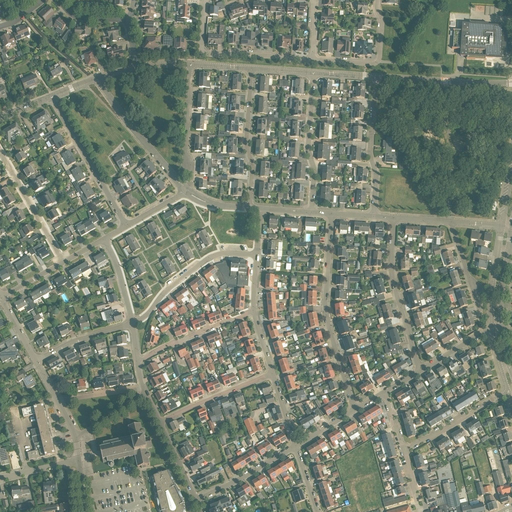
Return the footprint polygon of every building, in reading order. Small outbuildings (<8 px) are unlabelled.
[(3,1),(0,2),(0,14),(2,14),(3,16),(4,16),(8,14),(3,1)] [(154,5),(151,5),(152,2),(142,1),(142,8),(146,8),(145,11),(151,11),(154,12),(154,5)] [(225,9),(224,6),(222,2),(217,4),(216,6),(216,7),(215,7),(215,8),(211,8),(210,16),(218,16),(218,12),(225,9)] [(259,12),(259,2),(257,2),(257,3),(254,3),(253,4),(250,4),(250,13),(253,14),(253,11),(259,12)] [(268,5),(265,5),(265,4),(262,3),(262,2),(259,2),(259,12),(258,15),(261,15),(262,16),(263,16),(264,16),(264,14),(267,15),(268,5)] [(367,12),(368,2),(367,2),(367,4),(358,3),(358,11),(358,14),(365,15),(366,12),(367,12)] [(181,13),(190,13),(190,7),(186,7),(187,3),(178,3),(178,13),(181,13)] [(276,13),(277,3),(274,3),(274,4),(271,4),(271,5),(268,5),(267,15),(270,15),(270,12),(276,13)] [(282,5),(279,5),(279,3),(277,3),(276,13),(276,17),(280,17),(281,16),(284,16),(285,12),(282,12),(282,5)] [(247,14),(244,6),(241,7),(241,5),(238,6),(237,4),(235,5),(238,15),(239,18),(248,15),(248,14),(247,14)] [(297,9),(294,9),(294,4),(291,4),(291,5),(288,5),(287,13),(293,14),(293,15),(296,15),(297,9)] [(307,9),(306,9),(307,5),(300,4),(299,10),(297,10),(297,9),(296,15),(296,17),(303,17),(304,13),(306,13),(307,9)] [(239,18),(238,15),(235,5),(232,6),(233,7),(230,9),(230,10),(228,11),(231,20),(239,18)] [(46,27),(52,22),(56,18),(53,15),(54,14),(52,12),(53,11),(48,6),(44,10),(44,9),(39,14),(45,21),(43,23),(46,27)] [(151,11),(145,11),(142,11),(141,17),(145,17),(145,20),(153,21),(154,15),(151,15),(151,11)] [(333,15),(332,15),(332,11),(325,11),(324,14),(322,14),(321,22),(324,22),(325,22),(325,24),(333,25),(333,15)] [(186,19),(189,19),(190,13),(181,13),(180,16),(178,16),(177,17),(177,22),(177,23),(185,23),(186,19)] [(67,24),(62,19),(61,21),(59,19),(55,24),(52,22),(46,27),(50,29),(53,26),(54,26),(53,27),(57,29),(58,28),(62,31),(67,24)] [(371,22),(371,21),(361,20),(361,24),(358,24),(358,28),(354,28),(354,30),(367,31),(367,28),(371,28),(371,22)] [(158,29),(159,23),(153,22),(153,23),(145,23),(144,29),(150,30),(149,33),(156,34),(156,29),(158,29)] [(502,34),(503,34),(493,33),(493,28),(494,28),(494,27),(488,27),(488,23),(487,23),(487,24),(470,23),(470,22),(469,26),(463,25),(462,26),(464,26),(463,31),(453,31),(454,31),(453,49),(452,48),(452,49),(456,49),(462,50),(462,55),(461,55),(460,56),(468,56),(467,58),(466,58),(466,59),(467,59),(486,60),(485,59),(485,57),(492,58),(492,57),(491,57),(492,52),(502,52),(501,52),(502,34)] [(30,34),(29,33),(28,30),(29,30),(27,25),(20,28),(20,27),(15,29),(17,34),(14,35),(14,34),(17,41),(30,35),(30,34)] [(90,32),(89,32),(89,28),(82,27),(82,29),(75,28),(75,35),(82,36),(90,36),(90,32)] [(116,37),(119,36),(117,28),(108,30),(109,37),(103,38),(104,43),(110,42),(110,43),(117,42),(116,37)] [(218,45),(221,45),(221,42),(224,43),(225,28),(220,28),(220,30),(219,35),(209,35),(209,38),(208,46),(213,46),(213,45),(218,45)] [(61,39),(65,42),(72,33),(67,30),(61,39)] [(259,32),(255,31),(255,33),(247,33),(247,37),(242,37),(241,45),(248,46),(248,45),(254,46),(255,42),(258,42),(259,32)] [(240,34),(235,33),(229,33),(229,35),(228,35),(228,40),(229,40),(229,45),(236,45),(236,42),(239,42),(240,34)] [(272,41),(273,34),(266,34),(265,37),(261,37),(261,41),(261,42),(262,42),(262,45),(262,46),(265,46),(268,46),(269,41),(272,41)] [(12,36),(9,37),(8,35),(1,38),(5,47),(3,48),(5,54),(7,51),(6,49),(12,46),(16,44),(12,36)] [(158,45),(155,45),(155,38),(158,39),(158,38),(145,37),(145,38),(147,38),(147,44),(145,44),(144,50),(148,50),(148,49),(151,49),(151,50),(157,51),(158,45)] [(291,37),(286,37),(286,39),(278,38),(277,48),(284,48),(287,48),(287,46),(291,46),(291,37)] [(303,42),(298,42),(298,39),(293,38),(292,45),(296,45),(295,52),(303,52),(303,42)] [(333,39),(326,39),(326,43),(323,43),(322,51),(325,52),(325,53),(328,53),(328,54),(332,54),(333,39)] [(186,40),(175,40),(174,49),(179,49),(179,51),(186,51),(187,44),(185,43),(186,40)] [(350,44),(342,43),(343,42),(338,42),(337,51),(342,51),(341,53),(349,54),(350,44)] [(368,42),(360,42),(360,43),(355,43),(355,54),(359,54),(359,56),(367,56),(367,55),(371,55),(372,44),(368,44),(368,42)] [(121,48),(120,49),(112,51),(112,50),(107,51),(109,59),(116,58),(119,57),(119,55),(122,54),(121,48)] [(92,53),(85,55),(78,58),(79,61),(85,59),(86,63),(87,63),(88,65),(88,66),(96,63),(92,53)] [(63,73),(58,65),(49,70),(53,78),(63,73)] [(200,81),(207,81),(207,78),(209,77),(209,73),(206,72),(206,75),(200,74),(200,81)] [(36,75),(30,77),(31,79),(22,82),(25,90),(25,89),(34,85),(34,86),(39,84),(36,75)] [(331,91),(336,91),(336,88),(332,87),(332,83),(323,83),(323,90),(331,91)] [(353,91),(352,99),(349,99),(349,102),(355,102),(355,98),(356,98),(364,99),(365,92),(353,91)] [(229,98),(229,104),(232,105),(240,105),(240,101),(240,98),(239,98),(235,98),(235,94),(227,94),(227,97),(227,98),(229,98)] [(203,113),(211,114),(211,112),(211,110),(212,103),(198,102),(198,109),(204,109),(203,113)] [(220,112),(220,114),(226,115),(229,115),(230,115),(230,112),(231,112),(238,112),(239,112),(240,110),(240,105),(232,105),(229,104),(228,112),(226,112),(220,112)] [(355,113),(363,113),(364,107),(362,107),(362,104),(356,104),(356,106),(355,106),(355,109),(351,108),(351,113),(355,113)] [(321,118),(323,118),(322,122),(331,122),(332,115),(333,115),(334,115),(335,112),(330,111),(321,111),(321,114),(321,118)] [(50,118),(49,119),(46,112),(42,114),(39,115),(44,124),(47,122),(48,124),(52,122),(50,118)] [(44,124),(39,115),(36,117),(36,118),(33,120),(36,126),(36,127),(38,130),(42,128),(40,126),(44,124)] [(258,123),(258,128),(266,128),(269,128),(269,125),(271,125),(271,118),(268,118),(263,117),(263,121),(259,121),(259,124),(258,123)] [(292,120),(285,119),(285,122),(287,122),(287,124),(290,127),(290,126),(293,127),(293,130),(301,131),(301,126),(301,123),(300,123),(293,123),(291,123),(291,122),(292,120)] [(320,129),(320,132),(328,132),(329,129),(328,129),(329,126),(331,126),(331,122),(322,122),(322,125),(320,125),(320,129)] [(17,124),(13,127),(13,126),(10,128),(15,136),(18,134),(19,136),(23,134),(21,130),(20,131),(17,124)] [(353,134),(362,135),(362,128),(361,128),(361,125),(351,124),(351,128),(354,128),(353,134)] [(49,133),(51,133),(55,130),(51,125),(46,128),(49,133)] [(15,136),(10,128),(7,129),(7,130),(4,132),(7,138),(7,139),(9,142),(12,140),(12,139),(15,137),(15,136)] [(284,140),(290,141),(290,137),(299,138),(300,138),(300,135),(301,131),(293,130),(291,130),(290,133),(289,133),(288,138),(284,137),(284,140)] [(32,136),(35,142),(41,138),(38,133),(32,136)] [(63,140),(60,135),(54,138),(51,133),(49,133),(44,137),(46,140),(47,139),(52,147),(56,145),(63,140)] [(202,135),(202,139),(196,139),(195,145),(207,146),(207,138),(209,138),(209,135),(202,135)] [(30,145),(35,142),(32,136),(27,140),(30,145)] [(226,143),(225,147),(227,147),(237,147),(237,140),(236,140),(235,140),(235,137),(228,136),(228,138),(227,139),(229,140),(229,143),(226,143)] [(396,144),(392,144),(392,138),(386,138),(386,141),(383,141),(384,141),(383,149),(387,149),(386,155),(385,155),(385,160),(387,160),(386,163),(394,164),(395,159),(391,159),(391,154),(395,154),(395,150),(396,144)] [(256,144),(256,149),(264,149),(268,149),(269,142),(278,143),(279,140),(275,140),(273,139),(267,139),(267,142),(258,142),(258,145),(256,144)] [(55,156),(62,152),(60,149),(66,146),(63,140),(56,145),(57,148),(54,150),(55,153),(53,153),(55,156)] [(287,151),(291,151),(299,152),(299,148),(298,147),(298,145),(296,144),(290,144),(290,141),(284,140),(284,143),(288,143),(287,151)] [(19,143),(14,146),(17,152),(22,149),(19,143)] [(202,154),(206,154),(206,153),(207,146),(195,145),(195,152),(202,152),(202,154)] [(330,154),(330,150),(327,150),(328,146),(327,146),(323,146),(319,146),(319,150),(318,150),(318,153),(330,154)] [(65,161),(73,157),(69,151),(64,155),(62,152),(55,156),(54,157),(59,165),(65,161)] [(120,154),(125,164),(129,161),(130,163),(132,162),(127,152),(124,154),(123,152),(120,154)] [(23,153),(16,157),(19,163),(27,159),(23,153)] [(120,154),(116,156),(117,158),(114,159),(120,169),(122,168),(121,166),(125,164),(120,154)] [(72,168),(70,166),(76,163),(73,157),(65,161),(67,164),(63,167),(66,172),(72,168)] [(145,171),(153,164),(151,162),(149,163),(147,160),(139,168),(140,170),(142,168),(145,171)] [(34,174),(35,174),(32,170),(36,168),(35,166),(37,164),(35,161),(27,165),(29,168),(24,171),(28,178),(29,177),(32,180),(36,178),(34,174)] [(157,171),(154,169),(156,167),(153,164),(145,171),(148,175),(146,177),(148,179),(157,171)] [(355,168),(354,176),(367,177),(367,171),(358,170),(358,166),(353,165),(352,165),(352,168),(355,168)] [(73,175),(74,178),(82,173),(79,168),(73,171),(72,168),(66,172),(69,177),(73,175)] [(209,180),(216,180),(216,177),(211,177),(211,168),(208,168),(201,168),(200,174),(207,175),(207,177),(209,177),(209,180)] [(76,188),(81,185),(80,182),(85,179),(82,173),(74,178),(76,181),(73,183),(76,188)] [(43,188),(41,185),(46,182),(45,179),(43,175),(36,179),(38,182),(32,186),(36,192),(43,188)] [(124,177),(114,183),(115,186),(114,187),(116,190),(127,183),(124,177)] [(154,189),(162,182),(160,179),(158,180),(156,178),(148,185),(149,187),(151,186),(154,189)] [(209,180),(209,182),(200,182),(199,189),(206,189),(207,186),(215,187),(216,180),(209,180)] [(166,189),(163,186),(165,185),(162,182),(154,189),(157,193),(155,194),(157,196),(166,189)] [(116,190),(118,193),(119,193),(121,195),(131,190),(130,187),(127,183),(116,190)] [(293,193),(303,194),(304,190),(304,187),(296,187),(296,186),(294,186),(295,183),(288,183),(288,185),(292,186),(291,193),(293,193)] [(3,199),(10,196),(6,188),(4,189),(2,186),(1,187),(0,184),(0,195),(1,195),(3,199)] [(92,190),(88,184),(83,188),(81,185),(76,188),(78,193),(80,196),(92,190)] [(330,193),(330,189),(326,188),(322,188),(322,192),(321,192),(321,195),(334,196),(334,193),(330,193)] [(95,196),(92,190),(80,196),(82,200),(85,205),(91,201),(89,199),(95,196)] [(48,198),(51,196),(48,191),(43,194),(45,197),(40,200),(45,208),(52,204),(48,198)] [(303,194),(293,193),(293,198),(292,202),(296,203),(296,201),(303,201),(303,198),(303,194)] [(130,195),(122,200),(125,206),(127,206),(129,209),(136,205),(130,195)] [(16,201),(13,196),(11,197),(10,196),(3,199),(2,200),(4,204),(5,204),(7,209),(11,206),(10,205),(16,201)] [(354,198),(353,207),(356,207),(357,205),(365,205),(366,199),(357,198),(354,198)] [(102,203),(100,200),(90,206),(91,208),(102,203)] [(183,205),(180,208),(179,206),(173,210),(175,213),(177,211),(180,215),(187,211),(183,205)] [(6,212),(7,215),(17,210),(15,206),(6,212)] [(84,226),(88,233),(95,229),(93,225),(98,221),(90,208),(88,209),(88,210),(90,220),(91,222),(84,226)] [(19,212),(17,210),(7,215),(10,221),(16,218),(19,223),(26,219),(21,211),(19,212)] [(59,217),(55,210),(48,214),(52,221),(59,217)] [(173,215),(171,211),(163,215),(166,220),(168,218),(173,215)] [(112,219),(109,215),(108,212),(100,216),(104,223),(112,219)] [(278,218),(273,218),(270,218),(269,229),(277,229),(278,218)] [(291,229),(292,220),(286,220),(286,219),(281,218),(281,231),(284,231),(285,229),(291,229)] [(302,220),(298,220),(297,221),(292,220),(291,229),(298,230),(298,232),(301,232),(302,220)] [(158,229),(154,222),(149,225),(148,225),(148,226),(147,226),(151,233),(158,229)] [(348,223),(347,223),(341,223),(340,223),(340,231),(344,231),(347,231),(348,223)] [(29,225),(23,229),(19,231),(24,239),(20,241),(21,243),(22,244),(28,241),(26,237),(33,232),(29,225)] [(374,248),(375,239),(379,240),(382,241),(385,234),(383,234),(383,226),(376,225),(375,233),(376,233),(376,236),(372,236),(371,243),(371,248),(374,248)] [(88,233),(84,226),(77,230),(79,233),(79,232),(81,237),(88,233)] [(423,235),(422,238),(419,238),(420,228),(413,228),(412,239),(419,239),(419,247),(422,247),(422,246),(423,235)] [(158,229),(151,233),(155,240),(156,240),(157,239),(162,236),(162,237),(162,236),(158,229)] [(423,235),(422,246),(425,247),(425,239),(432,240),(433,240),(433,237),(433,229),(426,229),(426,235),(423,235)] [(440,230),(433,229),(433,237),(437,237),(440,238),(440,237),(442,237),(443,237),(443,236),(443,232),(440,232),(440,230)] [(202,241),(209,237),(205,230),(200,233),(200,232),(199,233),(198,234),(202,241)] [(482,235),(479,234),(479,233),(472,232),(471,240),(476,241),(476,247),(479,248),(482,235)] [(479,248),(482,248),(483,249),(485,242),(490,243),(492,235),(485,234),(485,235),(482,235),(479,248)] [(72,242),(68,235),(61,239),(62,242),(63,242),(65,246),(72,242)] [(136,242),(132,235),(127,237),(126,238),(125,238),(129,246),(136,242)] [(213,244),(209,237),(202,241),(206,248),(207,247),(207,248),(208,247),(213,244)] [(268,250),(276,251),(278,251),(279,241),(272,241),(271,244),(268,244),(268,250)] [(129,246),(133,253),(134,253),(134,252),(135,252),(136,252),(135,251),(140,249),(136,242),(129,246)] [(186,244),(182,247),(181,247),(180,247),(181,247),(180,248),(184,255),(190,251),(186,244)] [(369,260),(381,260),(382,253),(379,253),(379,248),(374,248),(371,248),(367,247),(367,251),(371,251),(370,257),(369,260)] [(47,251),(45,248),(38,252),(42,259),(49,255),(47,251)] [(319,249),(313,248),(308,248),(307,251),(307,255),(312,255),(312,256),(319,256),(319,249)] [(489,250),(483,249),(482,248),(479,248),(478,253),(474,253),(473,257),(487,260),(487,256),(488,257),(489,250)] [(278,254),(276,254),(276,251),(268,250),(267,256),(270,257),(270,260),(277,260),(278,254)] [(348,254),(346,254),(346,250),(339,250),(338,257),(342,257),(341,261),(348,261),(348,254)] [(184,255),(188,262),(189,261),(189,262),(190,261),(189,261),(194,258),(190,251),(184,255)] [(401,264),(409,263),(413,263),(413,259),(413,254),(411,254),(411,251),(405,251),(405,254),(409,254),(409,257),(401,257),(401,264)] [(442,262),(445,261),(453,258),(451,252),(447,253),(447,252),(441,254),(440,255),(442,262)] [(104,265),(103,262),(106,260),(103,254),(99,256),(99,257),(95,259),(94,259),(98,265),(94,267),(98,274),(101,273),(99,269),(104,265)] [(31,260),(28,255),(20,259),(26,269),(33,264),(31,260)] [(473,257),(473,261),(479,263),(478,268),(486,270),(487,263),(486,263),(487,260),(473,257)] [(20,259),(20,258),(10,263),(9,261),(6,263),(9,267),(9,269),(15,266),(16,268),(17,268),(19,272),(26,269),(20,259)] [(136,269),(142,265),(138,258),(134,261),(133,261),(132,261),(133,262),(132,262),(136,269)] [(168,258),(163,261),(162,261),(161,262),(165,269),(172,265),(168,258)] [(445,261),(447,267),(455,264),(453,258),(445,261)] [(381,260),(369,260),(368,267),(381,268),(381,260)] [(239,262),(231,261),(215,266),(219,271),(223,276),(222,276),(225,282),(226,284),(237,285),(238,279),(238,274),(239,262)] [(276,262),(273,262),(267,261),(266,269),(269,270),(269,273),(276,273),(276,262)] [(249,269),(248,268),(247,268),(247,262),(239,262),(238,274),(246,275),(247,270),(249,271),(249,269)] [(318,262),(311,262),(311,269),(307,269),(307,272),(315,273),(315,270),(318,270),(318,262)] [(78,268),(82,274),(90,269),(87,263),(86,263),(87,264),(82,266),(78,268)] [(348,268),(345,268),(345,264),(338,264),(337,271),(341,272),(340,275),(345,275),(347,275),(348,268)] [(432,264),(427,266),(429,274),(435,272),(432,264)] [(142,265),(136,269),(140,276),(141,275),(141,276),(142,275),(146,272),(142,265)] [(165,269),(169,276),(170,276),(169,276),(170,275),(170,276),(171,275),(176,272),(172,265),(165,269)] [(5,269),(5,271),(0,273),(0,276),(0,277),(1,277),(3,282),(10,278),(9,276),(12,274),(9,269),(9,267),(5,269)] [(222,276),(223,276),(219,271),(217,273),(213,267),(207,271),(215,281),(218,278),(222,284),(225,282),(222,276)] [(82,274),(78,268),(75,270),(75,271),(70,273),(73,279),(74,279),(76,282),(80,280),(79,276),(82,274)] [(247,270),(246,275),(238,274),(238,279),(237,285),(237,286),(248,287),(249,271),(247,270)] [(207,271),(202,274),(207,280),(209,283),(211,282),(212,283),(215,281),(207,271)] [(457,272),(450,274),(452,281),(459,278),(457,272)] [(360,276),(347,275),(347,282),(359,283),(360,276)] [(69,281),(69,280),(66,281),(63,276),(60,279),(55,282),(55,281),(58,288),(54,290),(58,296),(61,294),(59,291),(63,289),(61,286),(65,284),(70,289),(73,287),(69,281)] [(404,285),(412,282),(410,276),(402,279),(404,285)] [(317,278),(304,277),(303,280),(309,281),(309,285),(317,285),(316,285),(317,278)] [(194,282),(198,288),(201,286),(204,289),(206,287),(203,284),(199,278),(194,282)] [(452,281),(454,287),(461,285),(459,278),(452,281)] [(111,280),(104,282),(104,279),(98,281),(100,289),(102,288),(103,292),(107,291),(106,290),(113,288),(111,280)] [(381,280),(374,282),(375,285),(372,286),(373,290),(383,286),(381,280)] [(148,288),(144,281),(139,283),(138,284),(139,284),(138,284),(137,284),(141,292),(148,288)] [(406,291),(413,289),(415,288),(418,287),(417,285),(416,281),(412,282),(404,285),(406,291)] [(198,288),(194,282),(189,285),(193,292),(194,292),(196,295),(198,293),(196,290),(198,288)] [(58,296),(54,290),(51,292),(47,285),(47,286),(48,286),(43,289),(43,288),(39,290),(43,297),(48,293),(50,296),(53,294),(55,297),(58,296)] [(385,293),(383,286),(373,290),(374,295),(375,296),(376,296),(377,299),(384,297),(383,294),(385,293)] [(148,288),(141,292),(146,299),(146,298),(147,298),(148,298),(147,297),(152,295),(148,288)] [(184,299),(184,298),(187,296),(189,300),(191,298),(189,295),(185,289),(180,293),(184,299)] [(416,291),(417,294),(407,297),(409,303),(421,300),(418,293),(426,291),(426,289),(424,289),(422,290),(416,291)] [(43,297),(39,290),(35,292),(36,293),(31,296),(31,295),(30,295),(34,302),(43,297)] [(349,293),(352,293),(353,293),(354,292),(355,290),(346,290),(346,293),(336,292),(336,293),(336,299),(335,300),(348,300),(349,293)] [(463,292),(456,294),(455,294),(454,291),(445,294),(446,297),(452,295),(455,302),(458,301),(466,299),(463,292)] [(180,293),(175,297),(179,303),(179,302),(181,306),(183,304),(186,301),(184,298),(184,299),(180,293)] [(116,295),(109,297),(109,295),(106,296),(109,304),(111,304),(118,302),(116,295)] [(18,302),(14,304),(18,311),(25,307),(28,313),(33,309),(30,304),(27,306),(23,299),(23,300),(19,303),(18,302)] [(466,299),(458,301),(461,308),(468,305),(466,299)] [(421,310),(433,306),(437,305),(436,302),(426,305),(422,306),(421,301),(421,300),(409,303),(411,310),(420,307),(421,310)] [(171,301),(166,305),(170,310),(173,308),(175,311),(177,309),(175,306),(171,301)] [(166,305),(160,309),(164,314),(165,314),(167,317),(170,315),(167,312),(170,310),(166,305)] [(389,305),(382,307),(383,314),(391,311),(389,305)] [(415,322),(427,318),(425,312),(434,310),(433,306),(421,310),(422,313),(413,316),(415,322)] [(219,312),(218,308),(215,309),(217,313),(214,314),(216,321),(222,319),(219,312)] [(112,311),(113,310),(112,310),(104,312),(101,313),(103,322),(107,321),(114,319),(115,322),(123,320),(121,313),(117,315),(116,314),(113,315),(112,311)] [(390,319),(393,318),(391,311),(383,314),(382,314),(381,314),(380,315),(381,318),(383,318),(385,324),(380,325),(381,328),(392,325),(390,319)] [(214,314),(210,316),(209,312),(207,313),(208,317),(211,323),(216,321),(214,314)] [(470,312),(463,314),(464,318),(459,319),(461,323),(472,319),(470,312)] [(305,315),(306,322),(317,320),(316,314),(316,313),(314,314),(309,315),(305,315)] [(36,323),(42,319),(41,318),(39,314),(33,318),(35,321),(28,325),(33,334),(40,330),(36,323)] [(203,318),(203,319),(202,315),(199,316),(201,319),(197,321),(200,328),(206,325),(203,318)] [(89,327),(86,316),(81,317),(81,316),(77,317),(79,322),(75,323),(77,329),(80,328),(81,331),(84,330),(83,329),(89,327)] [(197,321),(194,322),(193,318),(190,319),(192,323),(194,330),(200,328),(197,321)] [(427,318),(415,322),(417,328),(424,326),(425,327),(429,326),(427,318)] [(472,319),(461,323),(455,324),(454,324),(451,326),(455,331),(458,329),(456,327),(466,324),(467,328),(474,326),(472,319)] [(317,320),(306,322),(308,329),(319,327),(319,326),(318,326),(317,320)] [(340,329),(347,327),(346,324),(350,323),(349,320),(338,324),(340,329)] [(185,326),(183,322),(181,323),(183,327),(179,329),(182,335),(188,333),(185,326)] [(246,323),(235,327),(236,329),(237,333),(241,331),(241,332),(248,329),(246,323)] [(269,333),(277,331),(276,327),(280,326),(279,323),(267,327),(269,333)] [(72,331),(69,325),(63,327),(62,325),(57,327),(62,337),(66,335),(67,336),(70,335),(70,333),(69,333),(69,332),(72,331)] [(165,325),(159,328),(162,333),(167,330),(165,325)] [(392,325),(381,328),(381,330),(381,331),(388,329),(390,335),(391,339),(392,339),(399,337),(396,330),(394,331),(392,325)] [(436,331),(433,333),(436,338),(439,337),(444,345),(449,342),(443,331),(439,325),(435,327),(439,334),(438,334),(436,331)] [(159,337),(154,336),(155,332),(153,331),(154,327),(149,326),(146,339),(148,339),(147,343),(153,345),(154,342),(157,343),(159,337)] [(179,329),(176,330),(174,326),(172,327),(174,331),(176,338),(182,335),(179,329)] [(352,329),(348,330),(347,327),(340,329),(341,335),(349,333),(350,335),(356,333),(355,330),(353,331),(352,329)] [(241,332),(242,335),(238,336),(239,339),(250,335),(248,329),(241,332)] [(451,331),(449,332),(447,329),(443,331),(449,342),(455,338),(451,331)] [(277,331),(269,333),(272,339),(283,336),(282,333),(278,334),(277,331)] [(320,332),(309,336),(310,338),(314,337),(315,341),(322,338),(320,332)] [(220,345),(221,344),(223,344),(221,340),(218,333),(213,336),(215,343),(219,341),(220,345)] [(215,343),(213,336),(207,338),(210,345),(211,348),(214,348),(212,344),(215,343)] [(46,337),(37,342),(38,345),(38,344),(40,348),(40,347),(43,345),(45,348),(50,345),(46,337)] [(117,346),(119,345),(119,346),(127,345),(126,344),(125,337),(126,337),(117,338),(118,338),(118,342),(112,343),(112,346),(109,346),(110,350),(117,349),(117,346)] [(351,340),(355,339),(354,337),(343,340),(345,346),(352,343),(351,340)] [(387,340),(390,350),(399,347),(399,344),(401,343),(399,337),(392,339),(391,339),(387,340)] [(322,338),(315,341),(316,343),(311,344),(312,348),(317,346),(324,344),(322,338)] [(16,351),(17,351),(18,350),(16,351),(14,347),(15,346),(14,346),(11,341),(11,340),(7,343),(6,344),(8,348),(9,348),(10,349),(3,353),(3,352),(0,353),(0,357),(3,363),(11,359),(10,358),(13,356),(15,359),(19,357),(21,360),(16,351)] [(106,347),(104,340),(95,343),(97,350),(98,352),(107,349),(106,347)] [(202,340),(197,342),(199,349),(203,348),(204,351),(207,350),(205,347),(202,340)] [(252,341),(241,344),(241,347),(245,345),(247,349),(254,347),(252,341)] [(284,344),(285,343),(285,341),(273,344),(275,351),(283,348),(285,347),(284,344)] [(434,341),(429,345),(433,352),(438,348),(434,341)] [(191,345),(195,355),(196,355),(201,353),(200,352),(199,349),(197,342),(191,345)] [(358,350),(356,342),(352,343),(345,346),(346,351),(354,349),(355,352),(358,350)] [(429,345),(427,342),(425,343),(422,345),(423,348),(427,355),(433,352),(429,345)] [(89,345),(88,345),(80,348),(82,355),(83,357),(88,355),(87,353),(91,352),(89,345)] [(191,359),(189,355),(188,351),(186,352),(184,347),(177,350),(181,358),(185,356),(191,371),(197,369),(196,368),(193,359),(191,359)] [(247,349),(248,353),(244,354),(245,357),(256,353),(254,347),(247,349)] [(470,351),(467,353),(470,357),(473,356),(472,355),(475,354),(477,357),(485,354),(482,347),(476,349),(470,351)] [(288,351),(284,352),(283,348),(275,351),(277,357),(289,353),(288,351)] [(111,357),(120,356),(120,359),(123,359),(128,358),(127,351),(127,350),(117,352),(117,349),(110,350),(111,357)] [(64,354),(64,355),(67,361),(68,361),(69,363),(73,361),(72,359),(76,357),(73,350),(72,351),(64,355),(64,354)] [(466,354),(459,358),(464,365),(462,366),(465,371),(470,368),(466,362),(469,360),(466,354)] [(320,357),(321,361),(317,362),(318,364),(329,361),(327,355),(320,357)] [(168,356),(162,360),(164,365),(171,362),(168,356)] [(61,364),(58,358),(48,363),(52,369),(61,364)] [(258,358),(246,362),(247,365),(251,363),(252,367),(260,365),(258,358)] [(290,358),(279,362),(281,368),(288,366),(292,364),(290,358)] [(204,367),(206,366),(205,364),(204,362),(199,363),(198,359),(194,361),(193,359),(196,368),(203,366),(204,367)] [(362,360),(358,361),(350,364),(352,369),(363,365),(362,363),(366,361),(365,359),(362,360)] [(385,363),(392,375),(395,374),(396,375),(402,371),(396,362),(392,365),(389,360),(387,360),(384,361),(385,363)] [(396,362),(402,371),(408,368),(404,361),(401,363),(399,360),(396,362)] [(462,366),(458,368),(454,361),(447,365),(453,374),(459,370),(461,373),(465,371),(462,366)] [(158,366),(156,362),(153,363),(147,367),(151,374),(160,369),(158,366)] [(172,364),(173,365),(174,370),(177,377),(181,376),(180,373),(180,372),(177,362),(175,363),(173,364),(172,364)] [(487,362),(478,364),(478,365),(474,366),(475,369),(479,368),(481,372),(489,369),(487,362)] [(252,367),(253,371),(250,372),(250,375),(262,371),(260,365),(252,367)] [(368,370),(367,370),(367,369),(366,370),(364,365),(363,366),(363,365),(352,369),(354,375),(361,372),(362,375),(363,374),(367,373),(369,372),(368,370)] [(294,370),(293,368),(289,369),(288,366),(281,368),(283,374),(294,370)] [(332,371),(331,366),(318,369),(320,375),(325,374),(332,371)] [(449,376),(448,373),(444,367),(437,371),(441,378),(438,380),(441,385),(445,383),(443,380),(449,376)] [(234,375),(238,373),(236,369),(235,368),(226,372),(226,373),(228,377),(231,384),(237,381),(234,375)] [(116,369),(115,369),(116,375),(108,377),(109,387),(118,386),(117,376),(120,376),(119,369),(116,369)] [(481,372),(483,379),(491,376),(489,369),(481,372)] [(31,375),(28,377),(25,378),(23,375),(26,374),(24,370),(15,375),(16,378),(19,382),(23,380),(28,390),(37,385),(31,375)] [(102,381),(102,378),(105,378),(104,375),(104,373),(104,371),(100,371),(101,378),(96,378),(97,382),(93,382),(94,389),(103,388),(102,381)] [(325,374),(327,377),(323,378),(323,381),(334,377),(332,371),(325,374)] [(381,376),(375,379),(373,376),(373,377),(370,371),(369,372),(367,373),(370,379),(370,378),(374,384),(376,382),(378,386),(384,382),(381,376)] [(387,372),(381,376),(384,382),(391,378),(387,372)] [(370,379),(367,373),(363,374),(366,379),(365,380),(367,383),(364,385),(368,392),(373,389),(368,380),(370,379)] [(440,386),(432,374),(426,378),(430,384),(433,382),(437,388),(440,386)] [(166,382),(162,375),(150,381),(154,388),(166,382)] [(217,381),(216,378),(215,378),(214,375),(211,376),(212,378),(210,379),(212,383),(212,384),(214,391),(220,388),(217,381)] [(228,377),(224,378),(223,375),(221,375),(222,379),(222,380),(225,386),(231,384),(228,377)] [(286,385),(294,383),(293,379),(297,378),(296,375),(284,379),(286,385)] [(132,376),(123,378),(124,385),(133,384),(132,376)] [(89,388),(88,383),(86,384),(85,383),(85,379),(79,380),(80,385),(77,386),(78,392),(87,390),(86,389),(89,388)] [(212,384),(208,385),(207,381),(204,382),(206,386),(209,393),(214,391),(212,384)] [(336,382),(329,384),(325,386),(327,393),(338,389),(336,382)] [(426,391),(420,382),(414,385),(415,388),(412,390),(416,396),(419,394),(420,395),(426,391)] [(294,383),(286,385),(288,392),(300,388),(299,385),(295,387),(294,383)] [(484,386),(483,384),(478,385),(479,388),(481,388),(481,391),(485,390),(486,393),(496,390),(494,383),(489,384),(484,386)] [(195,390),(198,397),(204,395),(201,388),(200,384),(197,386),(199,389),(195,390)] [(271,391),(270,385),(266,387),(265,386),(257,388),(259,392),(262,390),(263,394),(264,396),(270,395),(269,392),(271,391)] [(364,385),(359,388),(363,395),(368,392),(364,385)] [(195,390),(192,392),(190,388),(188,389),(190,393),(193,400),(198,397),(195,390)] [(408,388),(402,392),(407,401),(406,399),(409,397),(412,401),(415,399),(408,388)] [(470,391),(467,393),(468,396),(469,395),(472,402),(478,399),(472,389),(470,390),(470,391)] [(165,394),(163,395),(161,391),(155,394),(159,401),(167,397),(165,394)] [(297,397),(303,395),(302,391),(295,393),(295,394),(289,396),(291,403),(298,401),(297,397)] [(402,392),(395,396),(402,407),(405,405),(404,403),(407,401),(402,392)] [(244,402),(241,394),(234,397),(237,404),(238,403),(239,406),(236,407),(236,408),(239,416),(243,415),(242,413),(240,408),(242,407),(245,406),(244,402)] [(469,395),(468,396),(463,399),(467,405),(472,402),(469,395)] [(273,396),(262,399),(263,403),(263,404),(258,406),(260,409),(268,407),(267,405),(275,402),(273,396)] [(337,397),(335,398),(332,400),(334,403),(338,410),(343,407),(337,397)] [(236,408),(236,407),(233,399),(228,401),(227,401),(227,400),(221,402),(223,409),(227,408),(230,416),(237,413),(235,408),(236,408)] [(462,408),(467,405),(463,399),(458,402),(462,408)] [(174,400),(167,404),(161,407),(164,414),(178,407),(174,400)] [(325,400),(323,401),(327,408),(324,410),(328,416),(333,413),(329,406),(327,404),(325,400)] [(436,412),(438,414),(442,420),(447,417),(443,410),(439,405),(436,407),(432,400),(430,402),(434,407),(436,411),(436,412)] [(457,411),(462,408),(458,402),(455,404),(453,400),(451,401),(457,411)] [(334,403),(331,405),(329,406),(333,413),(338,410),(334,403)] [(216,418),(222,416),(217,404),(210,406),(213,412),(208,414),(212,423),(217,421),(216,418)] [(443,410),(447,417),(452,414),(446,404),(444,405),(446,409),(443,410)] [(34,444),(35,451),(27,453),(29,460),(35,459),(37,459),(38,458),(55,454),(54,454),(43,405),(36,407),(36,406),(35,406),(35,407),(28,409),(29,416),(34,415),(39,435),(32,437),(33,444),(34,444)] [(378,406),(373,409),(377,416),(382,413),(378,406)] [(278,407),(267,410),(269,418),(281,415),(278,407)] [(504,415),(502,407),(491,411),(493,418),(492,418),(492,419),(493,421),(501,419),(500,416),(504,415)] [(208,420),(207,416),(206,413),(204,409),(198,411),(200,418),(199,419),(201,422),(206,420),(206,421),(208,420)] [(313,416),(311,413),(309,409),(307,410),(310,414),(311,417),(315,423),(321,420),(319,419),(323,417),(320,412),(313,416)] [(372,419),(374,423),(376,426),(379,425),(377,422),(379,420),(377,416),(373,409),(368,412),(372,419)] [(412,410),(408,411),(409,413),(402,415),(403,421),(411,419),(415,418),(412,410)] [(368,412),(363,415),(367,422),(372,419),(368,412)] [(442,420),(438,414),(436,412),(431,415),(433,417),(436,424),(442,420)] [(367,422),(363,415),(358,418),(364,428),(367,427),(365,424),(367,422)] [(436,424),(433,417),(429,419),(427,415),(425,417),(431,427),(436,424)] [(315,423),(311,417),(309,418),(306,420),(310,427),(315,423)] [(186,423),(184,418),(176,422),(176,421),(170,424),(173,432),(180,429),(181,431),(185,430),(183,425),(186,423)] [(310,427),(306,420),(303,422),(301,418),(299,420),(305,430),(310,427)] [(251,419),(250,419),(244,422),(249,436),(250,436),(258,433),(251,419)] [(471,423),(475,430),(478,428),(480,431),(482,430),(477,420),(471,423)] [(506,420),(499,422),(500,425),(498,426),(500,430),(501,429),(501,430),(508,428),(506,420)] [(353,421),(348,425),(354,435),(355,437),(359,435),(362,440),(363,442),(368,440),(363,433),(360,427),(357,428),(353,421)] [(148,449),(152,448),(150,437),(145,438),(144,434),(145,433),(144,430),(141,429),(140,424),(141,424),(140,424),(140,423),(139,423),(139,424),(136,425),(136,422),(132,423),(132,425),(129,426),(129,425),(128,426),(128,427),(129,427),(130,432),(129,432),(129,433),(130,433),(131,437),(126,439),(126,437),(119,439),(120,440),(115,441),(115,440),(108,441),(109,442),(103,444),(103,445),(102,446),(102,448),(100,448),(103,463),(109,462),(109,463),(109,464),(109,466),(111,467),(113,467),(114,465),(113,463),(112,462),(112,461),(113,461),(113,462),(114,462),(114,461),(118,460),(119,461),(119,460),(124,459),(124,460),(125,460),(125,458),(129,457),(130,458),(130,457),(135,456),(136,461),(135,461),(136,462),(137,466),(137,467),(138,467),(138,468),(139,468),(138,467),(141,466),(142,469),(146,468),(146,465),(148,465),(149,465),(149,464),(150,464),(149,464),(148,459),(150,457),(150,454),(149,453),(148,449)] [(475,430),(471,423),(466,427),(472,436),(474,435),(472,432),(475,430)] [(354,435),(348,425),(343,428),(349,438),(354,435)] [(457,432),(462,442),(463,443),(466,441),(471,449),(475,447),(470,438),(468,439),(462,429),(457,432)] [(338,431),(333,434),(337,440),(339,444),(344,441),(338,431)] [(457,432),(451,436),(457,446),(459,444),(462,442),(457,432)] [(277,437),(281,444),(287,441),(283,434),(281,435),(280,433),(276,435),(277,437)] [(501,433),(496,435),(497,438),(499,437),(501,444),(511,440),(511,439),(510,433),(503,435),(502,436),(501,433)] [(337,440),(333,434),(328,437),(334,447),(336,446),(334,442),(337,440)] [(281,444),(277,437),(274,439),(272,435),(270,437),(276,447),(281,444)] [(447,438),(441,441),(445,448),(446,448),(448,451),(453,448),(447,438)] [(264,441),(266,444),(263,446),(267,453),(272,449),(266,439),(264,441)] [(323,440),(317,443),(321,450),(322,451),(325,457),(327,455),(324,449),(327,447),(323,440)] [(188,441),(179,445),(182,450),(180,451),(184,459),(192,455),(191,454),(194,453),(188,441)] [(348,441),(345,443),(347,448),(347,449),(344,451),(343,451),(345,453),(353,449),(348,442),(348,441)] [(441,441),(436,444),(442,454),(444,453),(442,450),(445,448),(441,441)] [(321,450),(317,443),(312,446),(316,453),(321,450)] [(258,444),(255,446),(261,456),(267,453),(263,446),(260,448),(258,444)] [(387,453),(394,451),(393,445),(385,448),(382,449),(383,452),(379,453),(377,453),(378,456),(383,454),(387,453)] [(6,449),(1,450),(0,446),(0,455),(2,466),(9,464),(6,449)] [(206,446),(202,448),(203,451),(197,453),(199,458),(200,457),(209,453),(206,446)] [(316,453),(312,446),(306,449),(310,456),(316,453)] [(511,446),(506,448),(505,446),(500,447),(500,448),(500,450),(502,450),(505,457),(511,454),(511,446)] [(345,460),(355,498),(369,494),(372,493),(380,491),(367,447),(353,451),(355,457),(345,460)] [(249,450),(246,452),(248,455),(252,462),(257,458),(251,448),(249,449),(249,450)] [(511,494),(511,492),(510,488),(509,485),(505,487),(500,471),(498,472),(492,450),(486,451),(497,489),(499,499),(500,499),(501,504),(509,501),(507,494),(511,493),(511,495),(511,494)] [(242,458),(246,465),(252,462),(248,455),(246,452),(243,454),(240,455),(242,458)] [(424,455),(423,455),(421,456),(414,458),(416,464),(423,462),(426,461),(424,455)] [(192,472),(199,469),(200,468),(202,467),(200,463),(204,462),(202,459),(201,459),(200,457),(199,458),(194,460),(195,462),(193,463),(193,464),(189,466),(192,472)] [(235,472),(241,468),(237,462),(235,458),(232,460),(231,460),(229,461),(235,472)] [(241,468),(246,465),(242,458),(237,462),(241,468)] [(290,459),(284,463),(288,470),(291,468),(293,471),(296,470),(290,459)] [(508,464),(510,464),(509,460),(503,462),(507,478),(511,477),(508,464)] [(397,461),(386,464),(387,467),(390,466),(391,469),(399,467),(397,461)] [(279,466),(283,473),(288,470),(284,463),(279,466)] [(326,471),(324,464),(313,468),(315,474),(326,471)] [(200,468),(199,469),(202,474),(211,470),(209,465),(200,468)] [(277,476),(280,474),(285,482),(287,480),(285,476),(283,473),(279,466),(273,469),(277,476)] [(399,467),(391,469),(392,472),(388,473),(388,474),(383,475),(384,478),(401,473),(399,467)] [(220,473),(218,469),(218,468),(208,473),(208,474),(196,480),(199,486),(213,479),(212,477),(220,473)] [(273,469),(267,473),(274,483),(271,484),(277,493),(282,490),(277,482),(280,480),(277,476),(273,469)] [(185,511),(185,510),(185,508),(185,507),(184,504),(185,504),(183,499),(181,499),(177,491),(179,491),(176,486),(175,487),(173,483),(174,482),(169,471),(162,473),(161,472),(158,473),(159,474),(152,477),(155,489),(156,489),(157,493),(155,493),(156,498),(158,498),(160,507),(158,507),(159,511),(185,511)] [(326,471),(315,474),(317,481),(328,477),(326,471)] [(420,481),(428,479),(427,475),(431,474),(430,472),(419,475),(420,481)] [(258,479),(262,486),(265,484),(267,487),(268,486),(272,495),(276,493),(277,494),(277,493),(271,484),(269,485),(263,475),(258,479)] [(402,478),(395,481),(396,484),(395,484),(392,485),(393,488),(404,484),(402,478)] [(262,486),(258,479),(252,482),(258,492),(260,491),(258,487),(262,486)] [(438,480),(433,482),(433,481),(429,482),(428,479),(420,481),(422,487),(429,485),(430,487),(436,486),(436,485),(439,484),(438,480)] [(327,484),(330,483),(330,481),(318,485),(320,491),(328,488),(327,484)] [(457,492),(452,493),(449,483),(448,483),(448,481),(443,482),(443,484),(445,494),(447,504),(449,511),(461,511),(459,500),(457,492)] [(43,484),(46,502),(45,503),(45,504),(53,503),(52,495),(50,495),(51,497),(49,497),(49,492),(56,491),(56,489),(57,489),(57,484),(56,484),(55,483),(43,484)] [(248,485),(242,488),(246,495),(249,493),(251,496),(254,495),(248,485)] [(483,488),(485,494),(486,498),(493,496),(491,492),(492,492),(490,486),(483,488)] [(29,487),(21,488),(21,487),(12,488),(13,497),(22,496),(22,495),(30,494),(29,487)] [(405,494),(403,487),(396,489),(398,496),(405,494)] [(242,488),(236,492),(240,498),(237,500),(241,506),(246,503),(243,497),(246,495),(242,488)] [(328,488),(320,491),(323,497),(330,494),(328,488)] [(302,490),(292,493),(296,504),(305,500),(302,490)] [(437,507),(439,506),(444,505),(442,495),(441,494),(437,495),(436,492),(438,491),(432,493),(431,490),(425,491),(428,499),(426,500),(427,504),(436,502),(437,507)] [(332,494),(330,494),(323,497),(325,503),(332,501),(336,499),(335,496),(334,496),(334,493),(332,494)] [(403,502),(407,501),(406,496),(401,498),(394,500),(383,503),(385,508),(403,502)] [(496,502),(495,498),(493,499),(493,496),(486,498),(489,511),(498,509),(496,502)] [(223,499),(227,508),(232,506),(229,498),(226,499),(226,498),(223,499)] [(466,503),(465,499),(459,500),(461,511),(471,511),(470,506),(467,507),(467,503),(466,503)] [(338,505),(337,503),(333,504),(332,501),(325,503),(327,509),(338,505)] [(223,511),(222,510),(219,503),(217,504),(216,502),(211,504),(211,506),(210,507),(212,511),(210,511),(209,511),(223,511)] [(484,511),(483,503),(470,506),(471,511),(484,511)]
